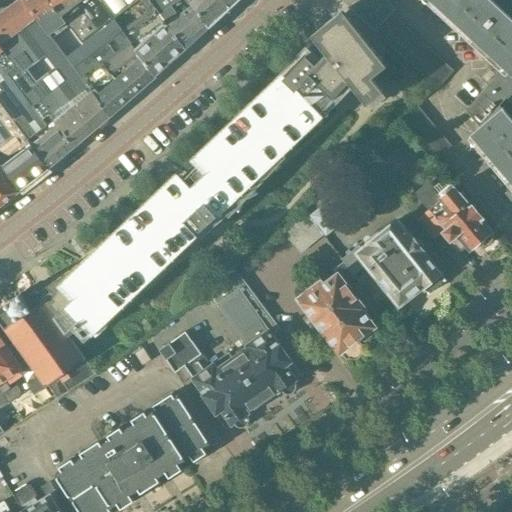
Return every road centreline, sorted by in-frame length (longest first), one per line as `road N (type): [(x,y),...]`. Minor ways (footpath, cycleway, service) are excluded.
road 1 (residential): [(280,0),(0,238)]
road 2 (residential): [(511,298),(385,400),(221,511)]
road 3 (primary): [(464,426),(347,511)]
